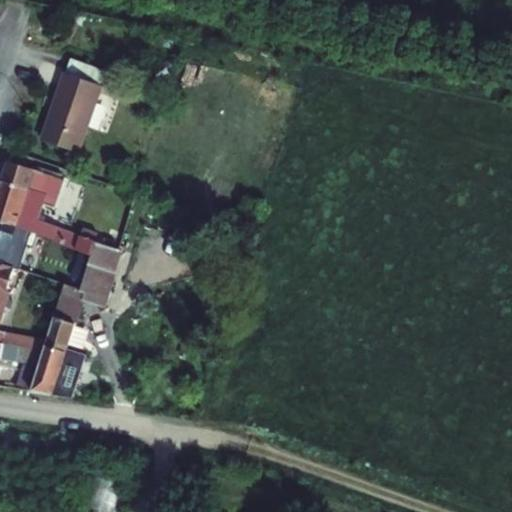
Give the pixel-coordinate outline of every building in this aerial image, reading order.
[(106,89),(69,76),(46,143),(83,156),(106,89)] [(65,182),(11,164),(0,197),(0,224),(24,232),(36,236),(68,246),(73,233),(50,225),(65,182)] [(123,248),(138,196),(126,193),(110,244),(123,248)] [(24,232),(0,224),(0,261),(18,268),(25,270),(36,236),(24,232)] [(113,311),(128,249),(123,248),(110,244),(89,238),(86,251),(74,286),(90,291),(86,303),(113,311)] [(71,246),(60,281),(74,286),(86,251),(71,246)] [(18,268),(0,261),(0,345),(6,347),(49,361),(53,349),(55,344),(1,329),(14,291),(11,290),(18,268)] [(90,291),(74,286),(55,344),(53,349),(49,361),(39,392),(79,399),(91,359),(71,353),(86,303),(90,291)] [(0,345),(0,363),(29,372),(23,389),(39,392),(49,361),(6,347),(0,345)] [(96,505),(114,509),(121,475),(102,471),(96,505)]
